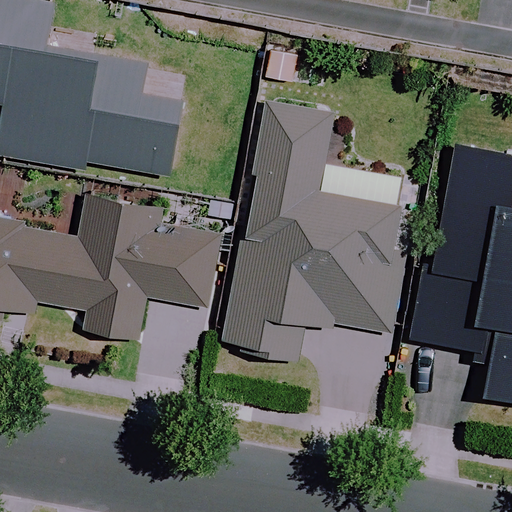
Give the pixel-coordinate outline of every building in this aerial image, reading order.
[(52,1),(44,0),(0,0),(0,162),(84,179),(87,160),(171,176),(185,101),(142,93),(147,68),(44,49),(52,1)] [(264,45),(260,80),(297,85),(301,50),(264,45)] [(237,223),(224,343),(238,344),(237,357),(303,364),(307,322),(388,331),(406,175),(325,166),(332,109),(264,101),(250,224),(237,223)] [(511,400),(511,158),(458,147),(418,339),(494,355),(485,395),(511,400)] [(0,324),(6,326),(10,311),(36,317),(39,301),(88,312),(85,328),(140,341),(150,300),(205,312),(222,237),(159,223),(162,211),(88,194),(79,237),(0,219),(0,324)]
